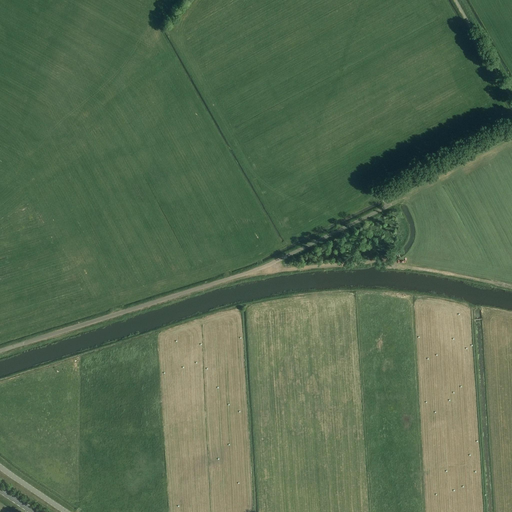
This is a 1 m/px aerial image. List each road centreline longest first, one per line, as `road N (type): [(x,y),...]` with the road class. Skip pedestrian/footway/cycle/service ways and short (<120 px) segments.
road 1 (unclassified): [(0,350),(268,265),(391,204)]
road 2 (track): [(256,269),(395,265)]
